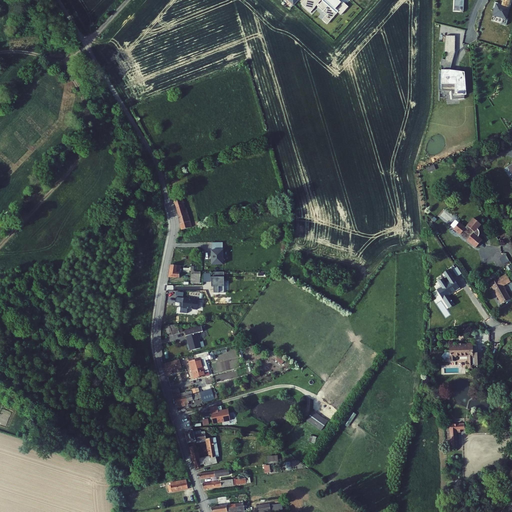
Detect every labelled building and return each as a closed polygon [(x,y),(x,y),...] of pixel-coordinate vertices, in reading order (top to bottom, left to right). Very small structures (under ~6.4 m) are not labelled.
[(322,1),(323,2),(318,7),(327,16),(332,20),(337,15),(338,13),(341,16),(347,9),(349,8),(341,1),(340,2),(337,0),(307,0),(302,5),(308,10),(310,13),(322,1)] [(510,0),(503,0),(501,6),(499,5),(499,3),(495,2),(493,8),(495,9),(493,15),(503,18),(501,24),(506,25),(508,19),(506,19),(509,8),(508,8),(510,0)] [(332,20),(327,16),(323,20),(327,24),(332,20)] [(456,35),(446,35),(444,52),(448,52),(456,52),(456,35)] [(456,52),(448,52),(446,61),(452,63),(451,70),(456,52)] [(446,61),(442,60),(441,66),(442,66),(442,70),(440,70),(439,92),(440,92),(440,90),(451,89),(453,98),(465,98),(465,73),(451,73),(451,70),(452,63),(446,61)] [(181,223),(183,229),(194,226),(188,207),(186,207),(183,198),(185,197),(184,194),(174,197),(182,222),(181,223)] [(465,237),(466,235),(473,241),(472,243),(480,250),(487,242),(483,238),(483,237),(483,236),(484,236),(484,235),(483,234),(483,233),(483,232),(482,232),(482,231),(486,226),(478,220),(470,230),(464,224),(458,231),(465,237)] [(212,249),(211,249),(212,264),(223,264),(223,249),(212,249)] [(171,264),(171,276),(183,276),(183,264),(171,264)] [(465,272),(459,264),(451,270),(453,272),(456,278),(465,272)] [(194,268),(184,267),(183,272),(191,272),(191,283),(200,284),(201,272),(194,271),(194,268)] [(212,286),(214,286),(214,293),(215,293),(218,293),(218,286),(224,286),(224,272),(214,272),(214,277),(213,277),(212,277),(211,274),(203,274),(204,277),(204,282),(212,282),(212,286)] [(456,278),(453,272),(446,277),(448,281),(440,287),(446,296),(458,289),(458,290),(462,287),(456,278)] [(511,278),(510,275),(493,286),(506,306),(511,301),(511,296),(507,288),(511,284),(511,278)] [(176,302),(184,303),(184,305),(181,305),(180,313),(187,313),(188,308),(198,309),(199,300),(184,298),(176,297),(176,302)] [(169,333),(182,334),(183,328),(176,328),(176,325),(170,325),(169,333)] [(187,333),(192,352),(203,349),(198,330),(187,333)] [(473,351),(474,341),(471,341),(471,343),(451,341),(451,348),(446,347),(441,351),(445,355),(447,354),(450,355),(455,356),(456,352),(470,354),(469,366),(472,367),(472,365),(477,366),(477,364),(482,365),(483,353),(477,353),(478,352),(473,351)] [(190,363),(195,378),(197,378),(201,376),(201,374),(206,372),(203,359),(206,358),(206,359),(209,358),(207,353),(199,356),(200,360),(190,363)] [(185,360),(174,363),(175,366),(176,371),(187,368),(185,360)] [(169,367),(174,387),(183,384),(180,374),(179,375),(179,377),(177,377),(176,371),(175,366),(169,367)] [(180,399),(196,394),(203,392),(203,395),(212,393),(210,387),(194,391),(184,394),(184,392),(178,394),(180,399)] [(180,399),(181,404),(192,401),(192,402),(197,401),(196,394),(180,399)] [(213,411),(214,425),(232,423),(231,412),(221,413),(221,410),(213,411)] [(350,410),(341,423),(348,428),(357,415),(350,410)] [(333,420),(319,411),(313,420),(328,430),(333,420)] [(462,425),(447,426),(447,434),(450,434),(450,448),(456,447),(455,434),(463,433),(462,425)] [(188,433),(192,445),(197,443),(211,442),(210,433),(208,433),(208,431),(194,432),(193,432),(188,433)] [(242,443),(244,455),(264,452),(262,440),(242,443)] [(193,448),(198,465),(208,462),(216,460),(220,458),(218,442),(213,442),(214,456),(203,459),(199,447),(193,448)] [(198,465),(200,470),(210,467),(208,462),(198,465)] [(203,476),(204,481),(225,477),(225,476),(226,476),(227,480),(232,479),(230,471),(203,476)] [(206,484),(207,490),(240,486),(240,487),(255,485),(254,477),(206,484)] [(175,491),(176,492),(192,489),(191,482),(172,486),(173,491),(175,491)]
